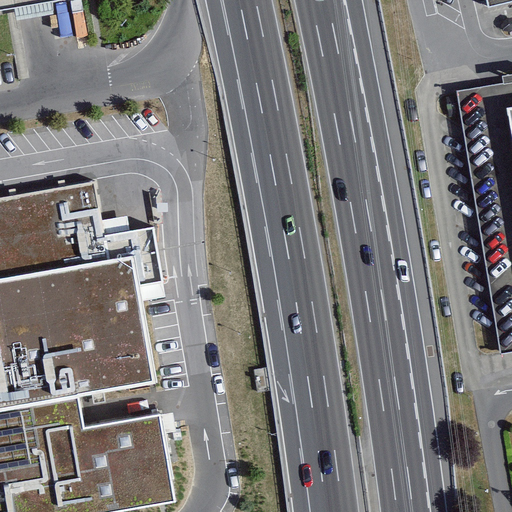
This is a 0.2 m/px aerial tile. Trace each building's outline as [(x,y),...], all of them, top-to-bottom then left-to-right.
[(0,0),(0,12),(71,0),(0,0)] [(511,0),(483,0),(488,16),(511,9),(511,0)] [(0,200),(0,281),(109,263),(136,259),(140,286),(162,283),(153,229),(104,238),(95,184),(0,200)] [(0,413),(79,399),(158,386),(140,286),(136,259),(109,263),(0,281),(0,413)] [(79,399),(0,413),(0,511),(128,511),(175,504),(160,416),(85,429),(79,399)]
